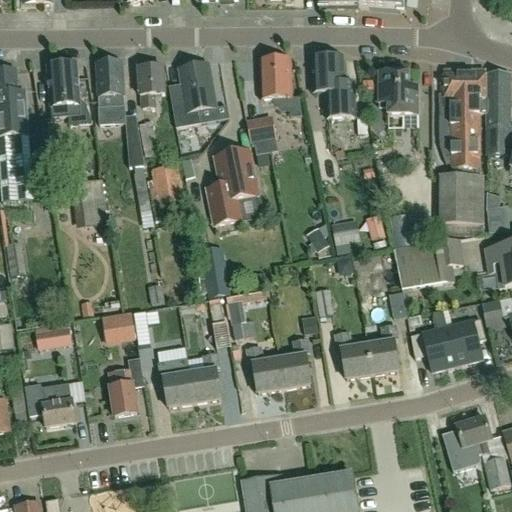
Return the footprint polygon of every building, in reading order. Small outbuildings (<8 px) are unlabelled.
[(125,0),(125,6),(130,6),(132,9),(137,9),(140,6),(153,6),(152,0),(125,0)] [(319,0),(319,12),(358,11),(358,12),(405,16),(406,0),(319,0)] [(342,62),(311,63),(313,97),(326,97),(327,121),(354,120),(353,86),(343,86),(342,62)] [(261,104),(292,103),(292,102),(302,102),(299,87),(291,88),(290,64),(263,65),(259,65),(261,104)] [(100,69),(96,69),(97,101),(99,101),(99,113),(98,113),(99,130),(111,130),(125,129),(129,173),(144,171),(138,122),(125,123),(124,112),(123,112),(122,99),(124,99),(122,67),(110,69),(109,66),(100,66),(100,69)] [(182,89),(169,92),(176,133),(200,129),(198,116),(215,113),(207,69),(180,74),(182,89)] [(51,72),(48,72),(51,111),(52,123),(68,122),(69,129),(92,127),(86,106),(81,107),(78,70),(51,72)] [(163,71),(138,72),(140,101),(141,101),(142,113),(154,112),(153,100),(164,99),(163,71)] [(0,182),(2,207),(34,204),(27,112),(20,113),(18,75),(0,76),(0,182)] [(486,118),(487,102),(485,102),(485,77),(444,78),(444,111),(440,111),(440,119),(451,119),(452,180),(479,180),(479,118),(486,118)] [(487,102),(486,118),(487,118),(487,159),(510,159),(510,155),(511,155),(511,167),(510,175),(511,176),(511,131),(509,130),(509,77),(487,77),(487,102)] [(409,93),(409,78),(380,78),(380,85),(364,85),(364,91),(380,91),(379,109),(388,109),(388,121),(418,121),(419,93),(409,93)] [(368,133),(367,120),(357,120),(357,134),(368,133)] [(272,122),(247,126),(250,147),(275,143),(272,122)] [(160,161),(153,125),(138,127),(146,163),(160,161)] [(194,142),(199,160),(208,158),(203,140),(194,142)] [(248,156),(215,163),(221,191),(207,194),(214,230),(240,225),(236,206),(257,201),(248,156)] [(150,193),(155,227),(171,224),(168,206),(185,203),(178,169),(146,174),(150,193)] [(149,214),(143,174),(134,176),(138,198),(140,198),(143,215),(149,214)] [(484,241),(484,180),(479,180),(452,180),(439,180),(439,228),(442,228),(442,241),(484,241)] [(72,187),(76,233),(108,229),(103,184),(72,187)] [(0,212),(0,217),(10,280),(12,280),(16,307),(30,305),(21,246),(13,247),(11,237),(22,235),(19,210),(0,212)] [(389,225),(393,254),(414,250),(409,221),(389,225)] [(335,252),(360,247),(356,227),(332,231),(335,252)] [(383,243),(381,233),(368,236),(371,246),(383,243)] [(312,247),(318,257),(329,250),(324,240),(312,247)] [(24,244),(29,273),(43,271),(37,241),(24,244)] [(402,296),(407,321),(411,320),(409,307),(411,307),(409,294),(428,291),(429,298),(439,297),(443,292),(443,288),(455,287),(452,272),(463,270),(459,245),(394,254),(402,296)] [(500,293),(511,291),(511,250),(485,254),(489,279),(497,278),(500,293)] [(223,253),(201,256),(209,304),(231,300),(223,253)] [(252,295),(267,293),(265,278),(250,280),(252,295)] [(190,301),(205,299),(203,284),(188,286),(190,301)] [(148,291),(152,309),(165,307),(162,289),(148,291)] [(332,320),(328,294),(315,296),(319,321),(332,320)] [(407,321),(402,296),(388,299),(393,323),(407,321)] [(246,326),(242,305),(228,308),(232,329),(246,326)] [(214,330),(224,328),(220,308),(210,310),(214,330)] [(146,318),(148,329),(159,328),(157,316),(146,318)] [(106,342),(135,337),(132,318),(103,323),(106,342)] [(415,336),(414,331),(422,330),(420,320),(407,323),(410,337),(415,336)] [(304,323),(306,338),(318,336),(316,321),(304,323)] [(483,337),(480,324),(447,331),(455,370),(480,365),(475,338),(483,337)] [(12,328),(0,329),(0,338),(2,354),(15,353),(12,328)] [(384,347),(367,349),(372,380),(398,376),(393,346),(397,345),(395,330),(382,332),(384,347)] [(447,331),(413,338),(415,351),(424,349),(429,376),(455,370),(447,331)] [(70,333),(59,334),(61,351),(72,349),(70,333)] [(39,355),(50,353),(47,336),(36,338),(39,355)] [(372,380),(367,349),(350,352),(348,337),(335,339),(337,355),(341,354),(346,384),(372,380)] [(263,348),(266,360),(287,355),(284,344),(263,348)] [(295,362),(279,364),(284,395),(310,391),(305,361),(309,360),(307,345),(293,347),(295,362)] [(284,395),(279,364),(262,367),(260,352),(246,354),(249,369),(253,369),(257,399),(284,395)] [(15,359),(0,360),(0,374),(8,373),(10,389),(20,388),(19,372),(17,373),(15,359)] [(206,376),(189,378),(194,409),(220,405),(215,375),(219,374),(217,359),(204,361),(206,376)] [(140,363),(129,365),(130,374),(109,377),(111,391),(110,392),(114,421),(137,418),(133,393),(145,391),(140,363)] [(194,409),(189,378),(173,381),(170,366),(157,368),(159,383),(163,383),(168,413),(194,409)] [(29,422),(44,420),(46,432),(76,427),(72,405),(85,403),(82,387),(69,389),(41,394),(40,390),(24,392),(29,422)] [(0,438),(11,437),(6,405),(0,406),(0,438)] [(452,468),(491,456),(488,445),(491,444),(485,422),(457,431),(463,451),(448,455),(452,468)] [(511,468),(511,431),(501,435),(511,469),(511,468)] [(485,467),(491,494),(498,492),(502,511),(511,511),(511,492),(511,489),(511,488),(505,462),(485,467)] [(358,511),(353,477),(283,489),(282,480),(243,486),(246,511),(358,511)] [(113,500),(113,511),(139,511),(139,499),(113,500)] [(44,505),(45,511),(60,511),(59,503),(44,505)]
